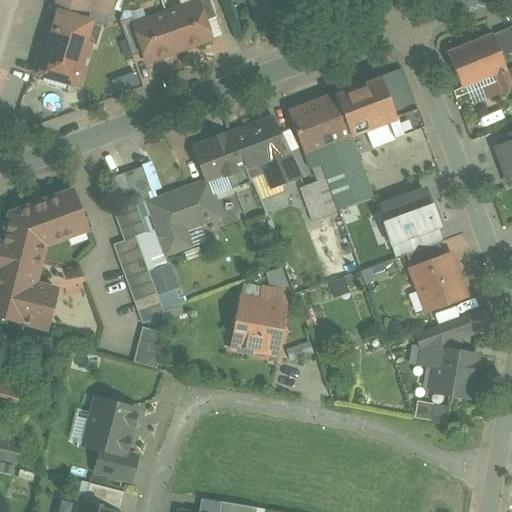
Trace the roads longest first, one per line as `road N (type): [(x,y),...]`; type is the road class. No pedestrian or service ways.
road 1 (residential): [(0,173),(406,26)]
road 2 (residential): [(493,462),(281,408),(211,400),(186,411),(172,432),(150,511)]
road 3 (residential): [(413,23),(511,309)]
